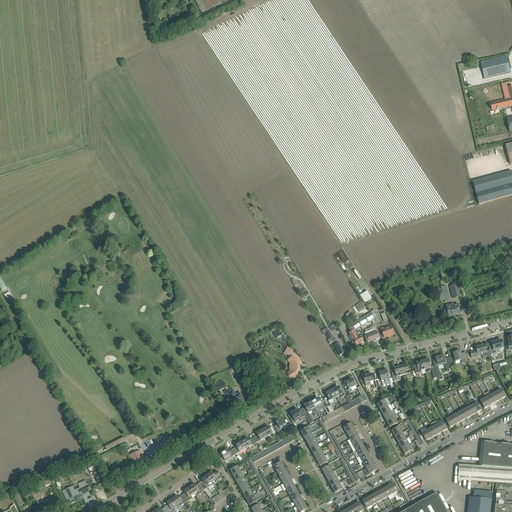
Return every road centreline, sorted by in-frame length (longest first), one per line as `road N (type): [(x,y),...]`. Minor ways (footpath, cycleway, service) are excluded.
road 1 (tertiary): [(211,441),(351,364),(511,322)]
road 2 (residential): [(387,473),(511,406)]
road 3 (tertiary): [(89,511),(211,441)]
